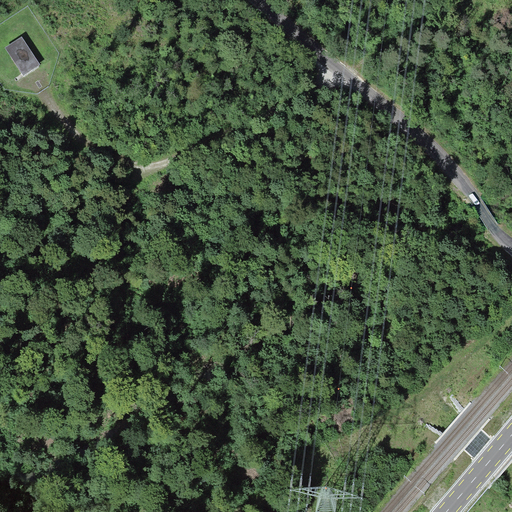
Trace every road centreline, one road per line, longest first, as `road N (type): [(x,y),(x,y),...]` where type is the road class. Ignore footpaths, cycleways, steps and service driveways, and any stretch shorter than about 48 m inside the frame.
road 1 (track): [(342,74),(156,166),(129,166),(82,141),(39,90)]
road 2 (unclassified): [(511,243),(416,135),(255,0)]
road 3 (track): [(237,511),(378,424),(511,316)]
road 4 (track): [(156,166),(0,242)]
